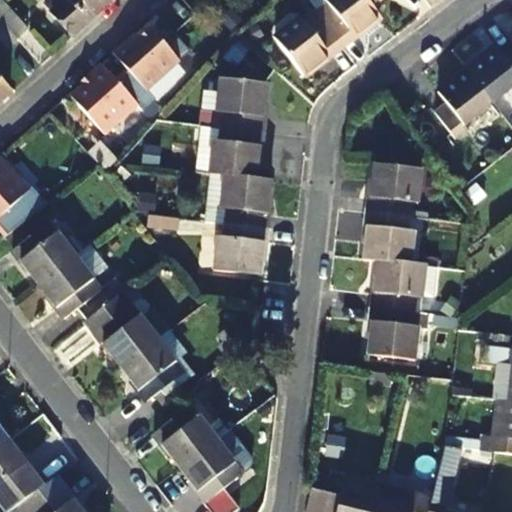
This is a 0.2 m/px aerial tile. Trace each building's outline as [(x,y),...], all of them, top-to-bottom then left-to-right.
[(0,0),(0,14),(20,38),(30,29),(5,0),(0,0)] [(75,36),(107,7),(100,0),(51,0),(47,4),(75,36)] [(318,13),(344,46),(382,16),(373,6),(368,0),(327,0),(330,3),(318,13)] [(277,39),(307,76),(344,46),(318,13),(306,22),(303,19),(277,39)] [(0,14),(0,35),(10,47),(20,38),(0,14)] [(118,52),(131,67),(150,89),(182,61),(184,59),(155,26),(137,43),(133,38),(130,41),(118,52)] [(469,69),(494,102),(511,87),(511,52),(508,56),(499,45),(469,69)] [(182,61),(150,89),(158,99),(160,100),(191,72),(182,61)] [(150,89),(131,67),(120,77),(106,62),(104,65),(93,74),(96,77),(76,95),(109,133),(142,103),(147,109),(158,99),(150,89)] [(469,69),(440,91),(448,102),(436,111),(457,137),(469,128),(466,123),(494,102),(469,69)] [(0,103),(12,92),(0,78),(0,103)] [(218,111),(226,112),(225,128),(264,132),(270,84),(222,79),(218,111)] [(223,142),(214,141),(211,174),(258,180),(264,132),(225,128),(223,142)] [(31,189),(1,157),(0,158),(0,228),(7,236),(24,224),(49,205),(33,187),(31,189)] [(424,170),(377,164),(371,212),(411,216),(412,200),(421,201),(424,170)] [(228,224),(268,228),(274,181),(258,180),(211,174),(205,221),(228,224)] [(381,261),(413,264),(417,231),(409,230),(411,216),(371,212),(366,259),(381,261)] [(78,256),(88,249),(61,214),(15,249),(42,284),(78,256)] [(268,228),(228,224),(226,239),(219,238),(216,270),(263,276),(268,228)] [(78,256),(42,284),(68,318),(104,290),(78,256)] [(413,264),(381,261),(376,307),(417,311),(418,297),(425,297),(428,266),(414,264),(413,264)] [(124,293),(89,320),(124,366),(160,338),(124,293)] [(421,328),(430,328),(431,313),(417,311),(376,307),(371,355),(418,360),(421,328)] [(160,338),(124,366),(150,399),(186,371),(160,338)] [(243,349),(256,367),(272,355),(259,338),(243,349)] [(485,362),(511,363),(511,399),(511,400),(511,348),(486,346),(485,362)] [(499,451),(511,453),(511,400),(508,437),(485,435),(483,449),(499,451)] [(192,405),(155,433),(182,467),(219,439),(192,405)] [(0,427),(0,448),(10,440),(0,427)] [(209,501),(253,467),(227,433),(219,439),(182,467),(209,501)] [(10,440),(0,448),(0,501),(8,511),(12,511),(45,487),(10,440)] [(447,511),(463,447),(446,445),(434,496),(429,511),(447,511)] [(315,479),(307,511),(377,511),(380,501),(344,493),(345,487),(315,479)] [(429,511),(434,496),(384,484),(380,501),(377,511),(429,511)] [(84,511),(66,488),(35,511),(84,511)]
